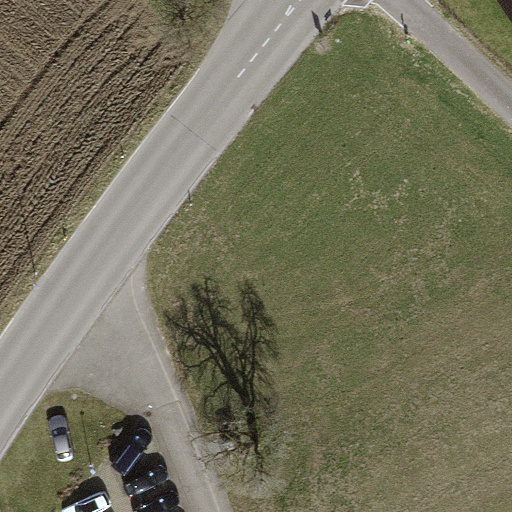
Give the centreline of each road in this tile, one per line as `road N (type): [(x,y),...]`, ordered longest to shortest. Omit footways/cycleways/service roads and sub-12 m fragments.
road 1 (tertiary): [(0,416),(134,216),(303,0)]
road 2 (track): [(420,0),(511,100)]
